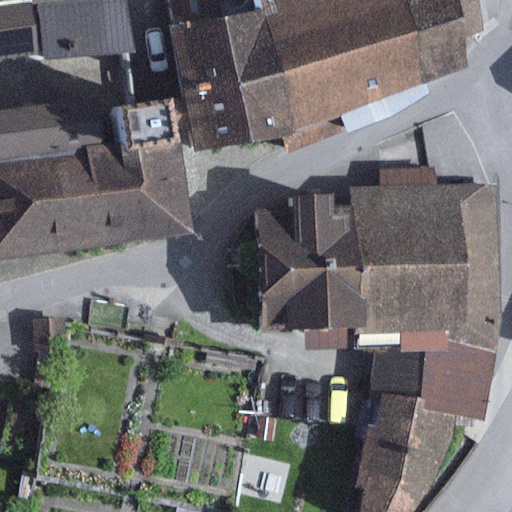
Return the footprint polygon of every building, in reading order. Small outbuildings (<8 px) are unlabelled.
[(0,0),(0,56),(25,53),(17,2),(31,0),(0,0)] [(119,0),(95,0),(34,6),(39,61),(125,52),(119,0)] [(154,0),(159,27),(218,17),(216,0),(154,0)] [(269,17),(264,0),(242,0),(246,13),(218,17),(159,27),(172,97),(178,130),(183,154),(275,135),(326,116),(294,10),(269,17)] [(264,0),(269,17),(294,10),(326,116),(333,134),(379,119),(373,97),(410,85),(394,0),(264,0)] [(394,0),(410,85),(455,67),(451,39),(476,34),(470,0),(394,0)] [(119,63),(129,103),(162,95),(152,55),(119,63)] [(172,97),(149,101),(155,133),(166,132),(178,130),(172,97)] [(93,98),(0,109),(0,256),(179,233),(166,132),(155,133),(149,101),(95,110),(93,98)] [(326,116),(275,135),(282,156),(333,134),(326,116)] [(277,208),(246,209),(249,336),(370,335),(418,338),(489,354),(501,289),(490,185),(432,187),(432,170),(375,171),(375,189),(346,190),(346,215),(322,215),(321,195),(277,196),(277,208)] [(59,318),(30,318),(31,353),(59,352),(59,318)] [(489,354),(418,338),(408,409),(449,417),(475,421),(489,354)] [(449,417),(408,409),(372,403),(367,428),(360,426),(344,489),(353,491),(347,511),(401,511),(419,486),(449,417)]
